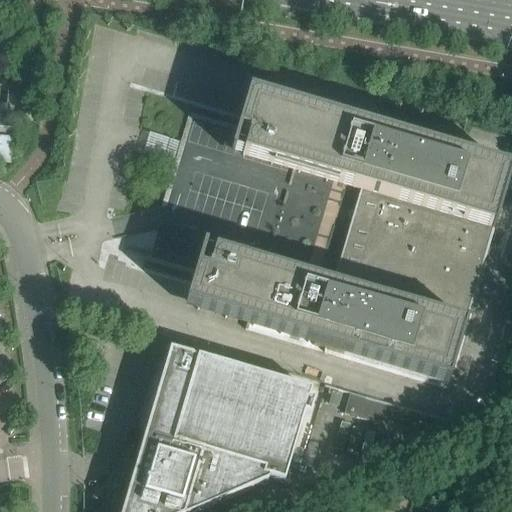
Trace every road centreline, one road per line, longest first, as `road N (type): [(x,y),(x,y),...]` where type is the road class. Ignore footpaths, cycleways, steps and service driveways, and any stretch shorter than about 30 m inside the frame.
road 1 (residential): [(0,201),(12,211),(26,254),(51,463)]
road 2 (primary): [(374,0),(511,21)]
